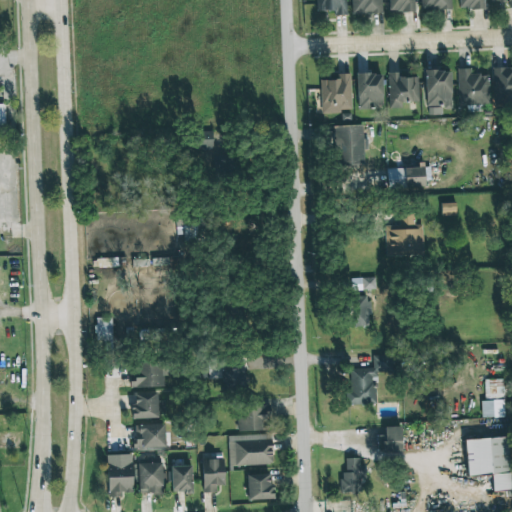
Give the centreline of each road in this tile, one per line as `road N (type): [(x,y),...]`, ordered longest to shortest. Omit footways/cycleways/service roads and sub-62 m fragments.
road 1 (secondary): [(66,511),(75,409),(55,0)]
road 2 (secondary): [(26,0),(39,317),(34,511)]
road 3 (residential): [(287,0),(305,511)]
road 4 (residential): [(289,48),(511,39)]
